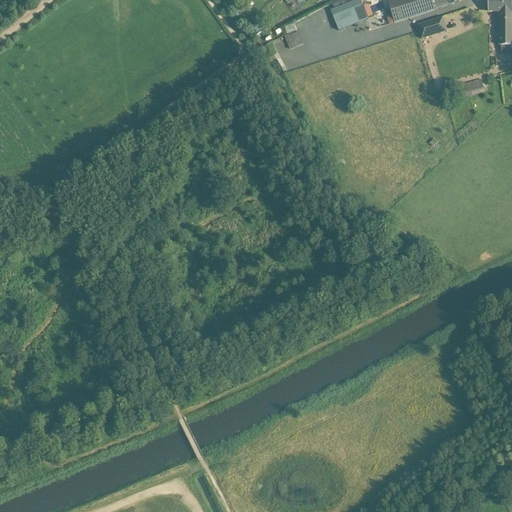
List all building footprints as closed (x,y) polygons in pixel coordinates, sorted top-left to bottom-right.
[(352,0),(334,0),(331,2),(334,10),(353,2),(352,0)] [(337,15),(334,17),(339,31),(368,19),(360,0),(357,0),(353,2),(334,10),(337,15)] [(388,0),(387,0),(394,23),(412,17),(435,10),(452,4),(452,5),(460,0),(388,0)] [(511,0),(488,0),(488,13),(501,13),(502,56),(511,55),(511,46),(511,45),(511,0)] [(447,32),(443,17),(417,25),(422,40),(447,32)] [(266,43),(284,38),(279,23),(262,29),(266,43)] [(299,32),(292,35),(291,34),(285,36),(290,50),(303,45),(299,32)] [(485,92),(483,86),(490,85),(488,78),(459,86),(462,98),(485,92)]
